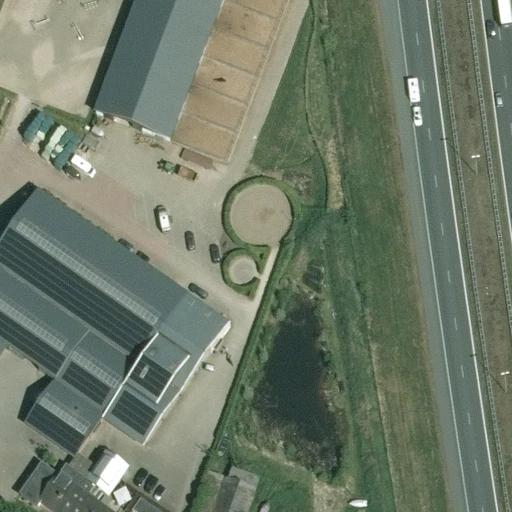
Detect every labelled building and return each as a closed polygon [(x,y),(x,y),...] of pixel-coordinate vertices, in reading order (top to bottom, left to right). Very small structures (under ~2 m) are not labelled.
[(138,0),(95,115),(106,119),(170,143),(223,0),(138,0)] [(48,104),(32,130),(49,141),(65,115),(48,104)] [(71,125),(50,146),(67,162),(71,158),(105,191),(128,169),(104,145),(97,152),(71,125)] [(230,325),(39,193),(0,249),(0,343),(57,383),(28,424),(76,457),(78,456),(105,416),(138,439),(202,347),(211,353),(230,325)] [(260,247),(241,246),(240,267),(260,268),(260,247)] [(88,443),(80,456),(96,467),(104,454),(88,443)] [(35,509),(40,503),(52,511),(106,511),(95,503),(102,494),(107,498),(128,469),(107,454),(96,469),(87,482),(68,469),(65,467),(56,480),(40,468),(19,497),(35,509)] [(96,469),(78,456),(76,457),(68,469),(87,482),(96,469)] [(247,511),(259,480),(231,471),(228,481),(226,480),(225,482),(223,481),(223,480),(209,475),(199,502),(207,504),(203,511),(247,511)] [(159,511),(174,511),(178,508),(151,488),(142,499),(159,511)]
